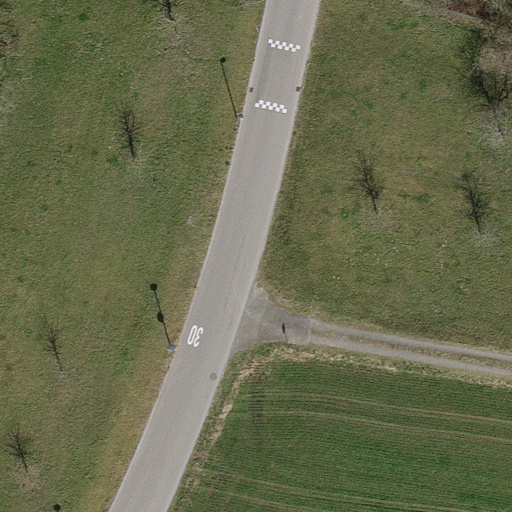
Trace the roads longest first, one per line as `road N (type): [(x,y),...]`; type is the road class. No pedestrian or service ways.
road 1 (residential): [(136,511),(217,309),(294,0)]
road 2 (track): [(217,309),(511,365)]
